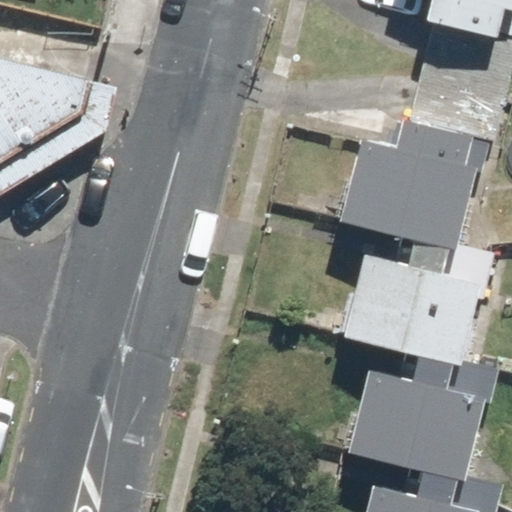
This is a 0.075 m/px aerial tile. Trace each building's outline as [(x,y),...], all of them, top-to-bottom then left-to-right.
[(511,0),(433,0),(428,21),(500,37),(507,6),(511,6),(511,0)] [(427,27),(403,123),(488,143),(511,47),(427,27)] [(0,194),(104,129),(113,85),(103,83),(0,59),(0,194)] [(389,148),(356,141),(337,222),(453,249),(472,168),(462,166),(468,140),(395,123),(389,148)] [(472,284),(360,256),(339,336),(452,364),(472,284)] [(477,401),(364,371),(343,453),(456,482),(477,401)] [(472,511),(367,486),(360,511),(472,511)]
